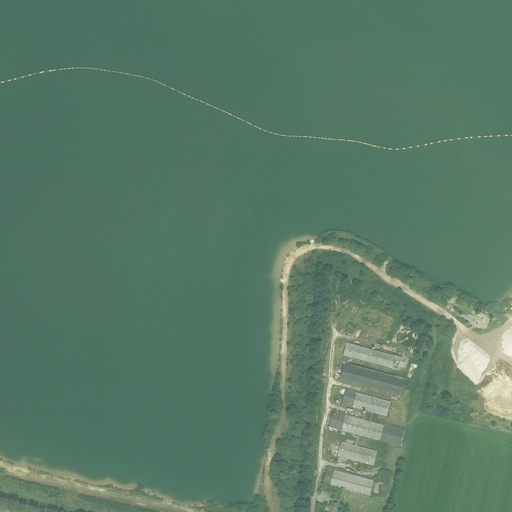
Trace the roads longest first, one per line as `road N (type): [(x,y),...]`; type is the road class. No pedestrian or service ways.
road 1 (track): [(511,319),(491,335),(475,335),(345,252),(312,246),(294,254),(285,279),(284,417),(267,484),(273,511)]
road 2 (unclassified): [(313,511),(332,318)]
road 3 (track): [(181,511),(0,464)]
